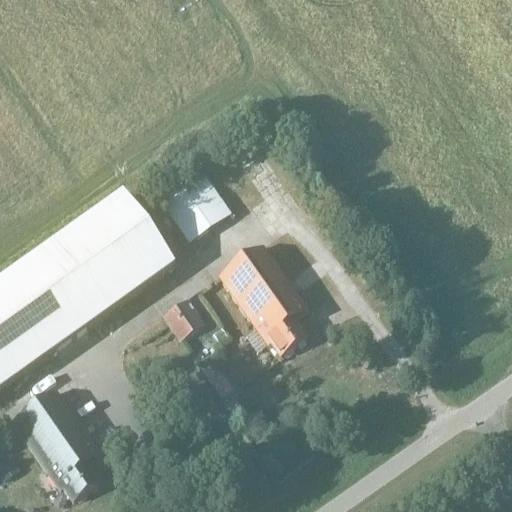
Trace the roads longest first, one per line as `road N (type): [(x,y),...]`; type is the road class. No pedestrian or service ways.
road 1 (unknown): [(201,264),(236,236),(306,221),(447,425)]
road 2 (unknown): [(206,511),(155,447),(120,380),(122,325),(156,302)]
road 3 (unclassified): [(324,511),(511,380)]
